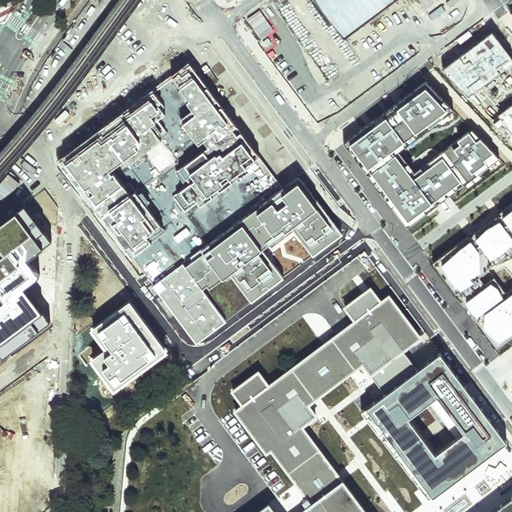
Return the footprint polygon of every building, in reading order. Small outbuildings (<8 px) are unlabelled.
[(398,0),(315,0),(344,39),(398,0)] [(511,66),(511,59),(491,32),(440,70),(468,95),(511,66)] [(320,66),(339,93),(372,69),(352,42),(320,66)] [(199,77),(187,61),(66,163),(196,342),(343,234),(299,177),(283,188),(199,77)] [(452,109),(427,81),(342,143),(407,227),(499,159),(472,129),(414,173),(399,152),(452,109)] [(511,105),(490,121),(511,142),(511,105)] [(511,204),(499,213),(472,233),(434,260),(497,348),(511,336),(511,287),(505,293),(490,271),(488,268),(511,250),(511,204)] [(50,240),(25,206),(0,224),(0,295),(4,301),(0,303),(0,351),(4,356),(8,353),(11,356),(51,326),(21,286),(38,273),(26,257),(50,240)] [(511,511),(511,496),(490,511),(368,511),(342,477),(304,425),(319,413),(311,404),(317,399),(364,363),(375,379),(386,394),(361,410),(369,421),(428,500),(508,440),(440,352),(417,368),(412,361),(404,351),(421,337),(388,294),(380,300),(369,286),(341,308),(351,322),(269,385),(259,372),(233,391),(244,404),(236,410),(266,449),(270,446),(308,498),(300,504),(305,511),(303,511),(274,511),(270,505),(259,511),(511,511)] [(168,351),(129,301),(91,330),(106,349),(90,360),(114,392),(168,351)]
